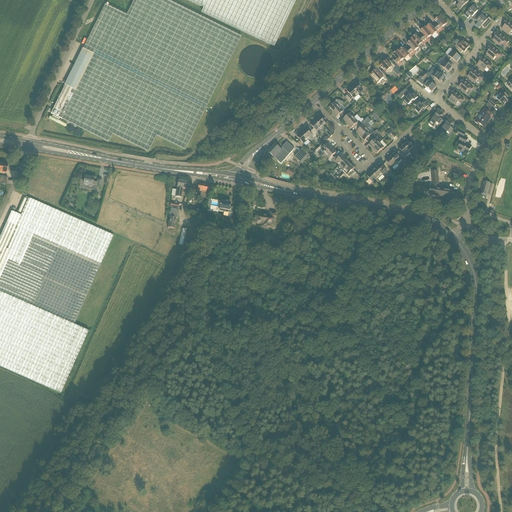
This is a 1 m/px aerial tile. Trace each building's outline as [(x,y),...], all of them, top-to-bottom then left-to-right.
[(82,49),(64,85),(65,86),(51,114),(108,142),(112,134),(148,152),(156,136),(185,150),(241,36),(164,0),(134,0),(126,15),(105,5),(83,49),(82,49)] [(295,0),(185,0),(203,8),(201,13),(274,47),(295,0)] [(457,6),(460,10),(469,2),(466,0),(457,0),(458,1),(458,2),(459,4),(457,6)] [(473,7),(465,15),(468,19),(471,16),(472,17),(473,17),(475,19),(481,12),(479,10),(478,11),(473,7)] [(482,11),(481,12),(475,19),(477,21),(476,21),(478,23),(476,26),(479,29),(481,27),(485,30),(493,21),(489,18),(487,20),(482,15),(485,13),(482,11)] [(442,28),(447,24),(445,21),(444,22),(440,17),(435,21),(438,24),(436,27),(440,32),(443,29),(442,28)] [(506,24),(502,30),(508,35),(511,31),(511,24),(506,20),(504,23),(506,24)] [(440,32),(436,27),(434,28),(430,25),(426,28),(426,29),(431,35),(432,36),(436,33),(437,35),(440,32)] [(421,37),(426,43),(429,40),(427,39),(431,35),(426,29),(426,28),(425,27),(420,31),(424,35),(421,37)] [(509,42),(507,40),(497,32),(495,35),(497,36),(493,41),(494,42),(497,45),(500,48),(503,44),(505,47),(509,42)] [(425,47),(423,45),(426,43),(421,37),(419,39),(416,35),(411,39),(412,40),(419,48),(419,47),(421,50),(425,47)] [(461,39),(454,48),(461,54),(463,51),(464,53),(470,47),(461,39)] [(408,50),(413,55),(416,53),(415,51),(419,48),(412,40),(407,44),(411,48),(408,50)] [(501,54),(491,45),(488,48),(490,50),(486,55),(493,60),(496,56),(498,58),(501,54)] [(240,66),(242,69),(244,73),(247,75),(251,77),(255,78),(259,77),(262,76),(266,74),(268,70),(270,67),(271,63),(270,59),(269,55),(267,52),(263,49),(260,47),(256,47),(252,47),(248,49),(245,51),(242,54),(240,58),(240,62),(240,66)] [(408,50),(406,52),(403,48),(398,52),(404,58),(404,59),(405,60),(409,56),(410,58),(413,55),(408,50)] [(451,58),(456,63),(461,58),(450,49),(444,56),(449,61),(451,58)] [(396,67),(397,66),(398,66),(399,66),(402,63),(400,62),(404,59),(404,58),(398,52),(398,51),(393,55),(396,59),(394,61),(392,63),(396,67)] [(440,66),(448,73),(453,67),(447,63),(449,61),(444,56),(442,59),(444,61),(440,66)] [(481,61),(477,66),(478,67),(481,69),(483,71),(486,67),(489,69),(492,65),(481,57),(479,59),(481,61)] [(392,63),(390,61),(387,63),(385,62),(380,66),(384,70),(387,74),(387,75),(396,67),(392,63)] [(472,72),(468,78),(475,84),(478,79),(480,81),(483,78),(472,68),(470,71),(472,72)] [(387,79),(385,76),(382,72),(380,70),(378,71),(376,70),(370,75),(377,84),(383,78),(385,81),(387,79)] [(435,78),(440,83),(444,78),(436,71),(432,76),(430,75),(428,77),(433,81),(435,78)] [(433,81),(428,77),(424,73),(421,77),(424,80),(425,79),(427,81),(424,86),(432,93),(436,87),(431,83),(433,81)] [(463,84),(459,88),(465,93),(468,90),(470,92),(473,88),(463,80),(461,82),(463,84)] [(363,87),(359,82),(357,84),(356,83),(352,87),(358,95),(363,91),(361,89),(363,87)] [(394,94),(398,90),(394,86),(389,90),(394,94)] [(354,99),(358,95),(352,87),(347,92),(349,94),(347,96),(351,100),(353,98),(354,99)] [(399,96),(401,99),(403,97),(405,100),(404,101),(408,105),(411,103),(418,98),(414,93),(411,96),(408,93),(409,92),(406,89),(399,96)] [(449,100),(455,106),(460,100),(462,102),(464,100),(453,91),(451,93),(453,95),(449,100)] [(495,97),(495,99),(497,100),(504,106),(509,101),(506,99),(508,97),(502,91),(498,95),(495,97)] [(492,106),(494,108),(497,105),(491,99),(488,102),(489,103),(488,104),(489,106),(491,107),(492,106)] [(328,109),(332,113),(342,105),(344,103),(343,103),(342,102),(341,101),(338,101),(336,100),(336,102),(328,109)] [(421,111),(422,112),(429,106),(425,102),(422,105),(419,101),(409,109),(412,112),(415,109),(419,114),(421,111)] [(342,117),(347,112),(345,110),(345,109),(342,105),(332,113),(336,118),(340,114),(342,117)] [(485,109),(477,118),(474,122),(479,127),(481,125),(485,128),(488,124),(487,124),(491,119),(489,118),(492,115),(485,109)] [(347,125),(354,118),(350,113),(349,114),(347,112),(342,117),(344,119),(343,120),(347,125)] [(433,119),(431,122),(438,128),(443,121),(439,118),(442,115),(438,112),(432,118),(433,119)] [(333,136),(332,135),(328,131),(325,128),(324,128),(323,127),(326,124),(320,116),(315,121),(322,128),(326,133),(330,138),(333,136)] [(358,122),(354,118),(347,125),(351,129),(355,126),(357,128),(361,124),(359,121),(358,122)] [(356,132),(361,136),(368,130),(371,126),(369,123),(371,121),(368,118),(364,121),(361,124),(357,128),(359,130),(356,132)] [(452,124),(448,120),(443,127),(441,130),(448,136),(454,130),(450,127),(452,124)] [(315,121),(310,125),(314,129),(312,130),(316,135),(318,133),(317,132),(322,128),(315,121)] [(310,132),(306,129),(302,133),(308,140),(313,136),(314,137),(316,135),(312,130),(310,132)] [(377,134),(375,132),(375,131),(372,134),(368,130),(361,136),(365,141),(366,140),(368,142),(370,140),(377,134)] [(465,134),(459,131),(457,134),(462,136),(459,141),(461,143),(458,150),(468,155),(472,147),(466,144),(468,139),(464,137),(465,134)] [(302,133),(297,137),(301,141),(297,144),(302,148),(305,145),(304,144),(308,140),(302,133)] [(383,140),(378,135),(377,134),(370,140),(368,142),(370,144),(368,145),(373,150),(380,143),(383,140)] [(416,145),(411,140),(409,142),(408,141),(403,145),(410,152),(412,155),(417,151),(415,148),(413,147),(416,145)] [(328,144),(326,142),(318,149),(316,151),(318,153),(321,150),(325,155),(332,148),(328,143),(328,144)] [(269,152),(278,160),(281,163),(286,158),(287,159),(290,155),(290,154),(294,149),(288,143),(282,148),(283,148),(281,150),(276,145),(269,152)] [(377,154),(384,148),(380,143),(373,150),(377,154)] [(410,152),(403,145),(399,149),(402,153),(400,155),(404,159),(407,157),(408,159),(412,155),(410,152)] [(303,148),(295,157),(302,164),(309,154),(303,148)] [(337,153),(332,148),(325,155),(329,159),(328,160),(330,162),(334,158),(333,156),(337,153)] [(390,157),(396,164),(401,160),(402,161),(404,159),(400,155),(398,156),(395,153),(390,157)] [(330,162),(327,165),(329,167),(332,164),(335,161),(339,166),(347,159),(343,155),(340,157),(338,155),(335,158),(334,158),(330,162)] [(395,172),(393,169),(392,168),(396,164),(390,157),(385,161),(387,162),(384,164),(387,167),(391,171),(393,174),(395,172)] [(339,175),(351,164),(347,159),(339,166),(337,168),(340,171),(337,173),(339,175)] [(0,172),(7,174),(8,164),(0,162),(0,172)] [(346,173),(347,175),(350,177),(351,176),(355,172),(353,170),(355,168),(351,164),(339,175),(335,179),(338,180),(346,173)] [(389,173),(391,171),(387,167),(385,168),(380,164),(376,168),(382,175),(387,171),(389,173)] [(378,179),(382,175),(376,168),(371,172),(378,179)] [(453,198),(454,191),(445,189),(445,187),(438,186),(438,184),(439,184),(438,171),(437,171),(437,169),(433,170),(433,172),(432,172),(433,184),(434,184),(433,187),(433,186),(433,187),(431,187),(430,193),(436,194),(436,196),(453,198)] [(372,184),(373,183),(378,179),(371,172),(367,176),(369,179),(368,180),(368,182),(369,184),(372,184)] [(93,178),(85,177),(84,185),(89,186),(89,187),(92,187),(92,185),(97,186),(97,187),(101,187),(102,181),(98,180),(98,182),(93,181),(93,178)] [(173,190),(172,196),(175,196),(175,197),(181,198),(183,189),(188,190),(190,181),(178,179),(176,190),(173,190)] [(480,196),(486,198),(490,183),(484,181),(481,192),(478,191),(477,195),(480,196)] [(208,200),(209,196),(212,185),(199,183),(198,189),(193,188),(191,193),(194,194),(195,191),(198,192),(198,191),(201,191),(200,198),(208,200)] [(0,269),(0,366),(60,393),(88,331),(74,325),(113,235),(95,227),(59,212),(28,198),(21,216),(6,249),(9,250),(0,269)] [(221,201),(219,209),(219,212),(227,213),(228,213),(233,214),(233,208),(230,207),(231,203),(221,201)] [(174,229),(176,218),(178,218),(179,210),(171,208),(167,228),(174,229)] [(6,249),(21,216),(11,212),(0,237),(0,269),(9,250),(6,249)] [(262,227),(274,229),(276,213),(270,212),(270,216),(267,216),(267,215),(255,213),(254,224),(262,224),(262,227)]
